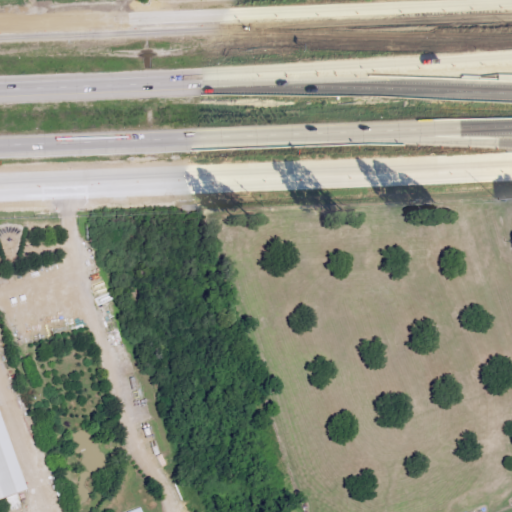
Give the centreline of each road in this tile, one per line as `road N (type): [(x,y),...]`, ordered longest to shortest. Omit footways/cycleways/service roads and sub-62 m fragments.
road 1 (motorway): [(0,142),(511,116)]
road 2 (secondary): [(0,191),(511,166)]
road 3 (motorway): [(511,77),(0,93)]
road 4 (tertiary): [(511,8),(55,29)]
road 5 (motorway): [(511,45),(55,29)]
